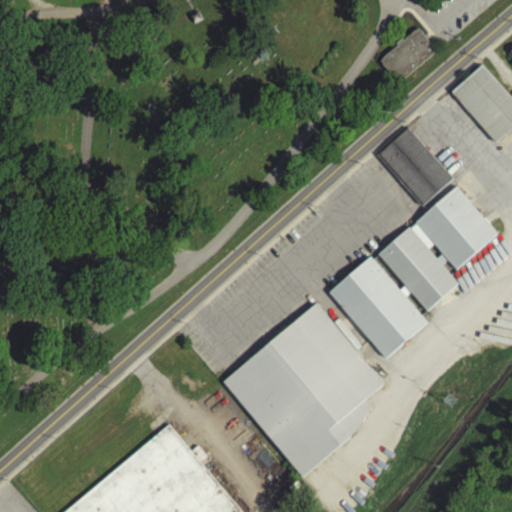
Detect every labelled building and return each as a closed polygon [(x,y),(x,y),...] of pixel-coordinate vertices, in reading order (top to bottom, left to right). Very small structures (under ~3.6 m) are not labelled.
[(377,65),(396,88),(435,57),(416,34),(377,65)] [(453,90),(483,63),(511,96),(511,127),(497,140),(453,90)] [(375,161),(420,212),(451,184),(405,133),(375,161)] [(327,299),(385,365),(427,329),(405,303),(409,299),(426,317),(457,290),(440,271),(446,266),(455,276),(498,241),(455,193),(414,228),(440,260),(435,264),(408,234),(377,260),(404,293),(398,297),(369,263),(327,299)] [(221,386),(302,481),(351,440),(373,410),(366,402),(383,389),(315,307),(221,386)] [(240,511),(243,510),(171,422),(64,511),(240,511)]
